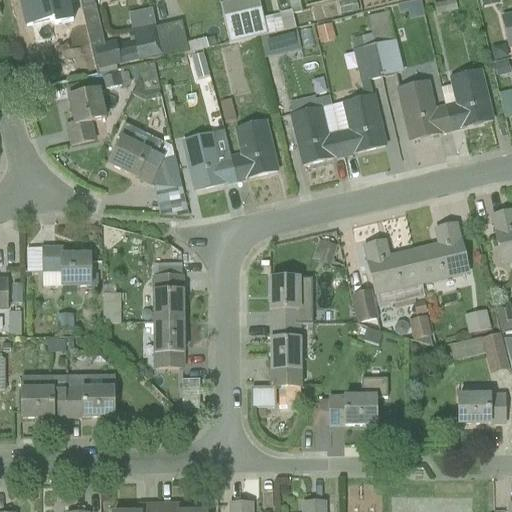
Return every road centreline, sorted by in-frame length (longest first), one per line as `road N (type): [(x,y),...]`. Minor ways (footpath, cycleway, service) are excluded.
road 1 (residential): [(511,168),(291,219),(228,242),(219,255),(216,299),(223,474)]
road 2 (residential): [(0,474),(223,474)]
road 3 (residential): [(367,471),(223,474)]
